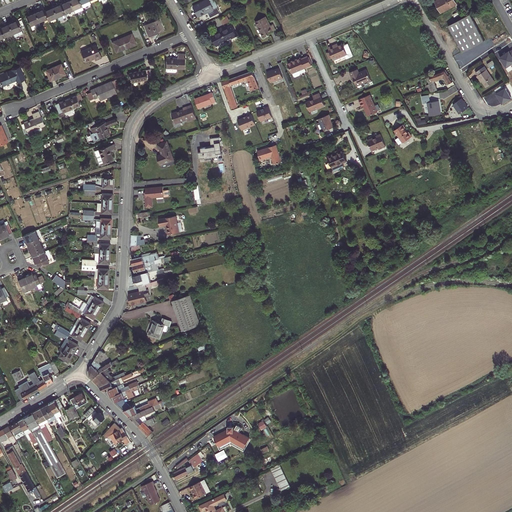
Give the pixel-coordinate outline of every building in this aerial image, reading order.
[(74,10),(70,0),(61,4),(66,13),(74,10)] [(79,0),(69,0),(70,0),(74,10),(75,13),(84,9),(83,7),(79,0)] [(206,0),(193,7),(198,17),(218,7),(214,0),(206,0)] [(437,0),(435,1),(441,12),(457,4),(455,0),(437,0)] [(66,13),(61,4),(53,7),(57,17),(59,20),(67,16),(66,13)] [(57,17),(53,7),(45,11),(48,18),(49,20),(57,17)] [(45,11),(44,9),(36,12),(40,22),(48,18),(45,11)] [(40,22),(36,12),(27,16),(31,26),(40,22)] [(448,26),(462,53),(485,41),(471,14),(448,26)] [(255,21),(263,37),(276,31),(273,24),(270,25),(266,16),(255,21)] [(159,19),(144,25),(149,37),(157,33),(157,32),(163,29),(159,19)] [(22,29),(18,20),(9,24),(13,33),(22,29)] [(13,33),(9,24),(1,27),(5,37),(13,33)] [(227,41),(238,36),(232,26),(226,29),(225,27),(221,29),(227,41)] [(211,36),(216,46),(227,41),(221,29),(217,30),(218,33),(211,36)] [(132,34),(112,42),(117,52),(136,44),(132,34)] [(328,48),(333,60),(340,57),(342,62),(353,57),(353,55),(348,43),(344,45),(343,44),(336,47),(335,45),(328,48)] [(96,45),(81,51),(86,62),(94,58),(95,60),(102,58),(96,45)] [(511,49),(500,57),(507,68),(511,64),(511,49)] [(185,54),(178,54),(178,58),(167,57),(166,68),(185,69),(185,54)] [(288,63),(292,73),(294,76),(296,77),(300,75),(301,74),(299,70),(305,67),(311,65),(311,63),(308,57),(308,56),(301,59),(301,58),(288,63)] [(61,64),(46,70),(50,80),(56,77),(56,78),(65,74),(61,64)] [(17,82),(25,79),(20,66),(4,73),(3,72),(0,73),(1,74),(0,74),(0,79),(3,86),(12,82),(12,80),(14,79),(15,80),(16,80),(17,82)] [(271,82),(284,77),(280,67),(271,71),(271,70),(267,72),(271,82)] [(150,69),(129,73),(131,83),(148,79),(148,78),(152,77),(150,69)] [(355,81),(358,88),(363,86),(362,84),(371,80),(367,69),(359,73),(358,69),(350,72),(353,79),(354,79),(355,81)] [(487,69),(478,75),(482,82),(486,87),(495,81),(487,69)] [(443,77),(448,84),(453,81),(446,70),(427,77),(428,82),(435,80),(443,77)] [(252,71),(234,77),(236,83),(245,80),(249,92),(259,88),(252,71)] [(232,85),(230,79),(222,82),(230,103),(236,101),(231,86),(232,85)] [(117,93),(115,89),(112,81),(95,88),(95,89),(91,91),(94,98),(99,97),(100,100),(117,93)] [(428,85),(431,92),(438,90),(435,82),(429,84),(428,85)] [(511,98),(511,97),(506,87),(503,89),(501,86),(495,90),(497,93),(496,94),(502,104),(511,98)] [(195,99),(198,108),(217,102),(213,92),(195,99)] [(314,99),(306,102),(310,111),(325,105),(320,93),(313,96),(314,99)] [(81,94),(55,105),(60,117),(65,115),(63,113),(80,105),(78,101),(83,99),(81,94)] [(370,95),(359,99),(362,107),(364,106),(366,109),(365,109),(368,116),(378,112),(370,95)] [(441,114),(438,101),(430,102),(429,95),(422,96),(423,104),(428,103),(430,116),(433,115),(441,114)] [(453,105),(460,114),(468,108),(462,99),(453,105)] [(232,111),(238,109),(236,101),(230,103),(232,111)] [(192,105),(183,108),(184,109),(172,113),(175,123),(187,119),(188,121),(196,118),(192,105)] [(262,109),(257,111),(261,121),(272,117),(269,106),(264,108),(262,109)] [(34,118),(24,122),(24,123),(22,124),(23,128),(26,127),(28,132),(45,125),(39,111),(32,114),(34,118)] [(242,129),(256,124),(252,114),(246,117),(247,117),(238,121),(242,129)] [(324,131),(329,129),(334,127),(331,120),(332,119),(330,114),(319,119),(324,131)] [(105,123),(105,122),(91,128),(93,133),(90,134),(93,142),(99,139),(100,139),(110,134),(107,127),(106,124),(110,123),(111,125),(118,123),(116,118),(105,123)] [(485,122),(488,130),(493,128),(490,120),(485,122)] [(0,124),(0,145),(9,141),(2,124),(0,124)] [(403,124),(395,130),(404,142),(412,136),(409,131),(408,132),(406,129),(403,124)] [(374,138),(368,140),(370,145),(372,150),(379,148),(379,149),(386,146),(381,134),(376,136),(377,137),(374,138)] [(205,158),(206,161),(213,160),(213,158),(220,157),(219,155),(223,154),(222,147),(223,146),(222,141),(221,141),(220,138),(211,139),(212,148),(207,149),(206,148),(201,149),(202,153),(199,153),(200,159),(205,158)] [(157,156),(160,165),(174,160),(167,141),(158,144),(159,145),(157,145),(159,149),(160,149),(162,154),(157,156)] [(114,144),(99,149),(95,151),(95,152),(99,163),(101,164),(103,163),(104,162),(104,163),(113,159),(110,150),(116,148),(114,144)] [(258,151),(260,160),(271,156),(274,164),(278,162),(278,163),(279,162),(281,161),(276,145),(258,151)] [(327,157),(332,167),(347,161),(342,151),(337,154),(334,156),(333,155),(327,157)] [(113,188),(113,178),(104,178),(103,188),(113,188)] [(163,186),(146,187),(146,192),(145,192),(146,207),(153,206),(152,197),(169,196),(168,190),(163,190),(163,186)] [(113,194),(103,193),(102,203),(112,203),(113,194)] [(112,203),(102,203),(98,203),(97,211),(102,212),(102,213),(112,213),(112,203)] [(174,216),(156,219),(158,227),(165,225),(166,228),(165,228),(166,235),(177,232),(174,216)] [(102,219),(97,219),(96,228),(101,228),(111,228),(111,219),(102,218),(102,219)] [(5,223),(0,224),(0,230),(3,238),(10,235),(9,233),(13,232),(9,223),(6,225),(5,223)] [(111,228),(101,228),(101,238),(110,238),(111,228)] [(41,236),(38,229),(23,235),(25,238),(24,239),(25,243),(38,237),(41,236)] [(131,235),(131,246),(132,246),(139,245),(140,245),(140,240),(139,240),(137,240),(137,235),(131,235)] [(38,237),(25,243),(27,247),(28,246),(29,249),(41,244),(38,237)] [(95,253),(100,253),(110,253),(110,244),(100,243),(97,243),(97,240),(87,240),(87,245),(95,245),(95,253)] [(41,244),(29,249),(31,252),(30,253),(32,257),(44,251),(41,244)] [(44,251),(32,257),(33,261),(34,260),(35,263),(37,262),(38,265),(41,266),(49,262),(47,258),(51,256),(48,250),(44,251)] [(99,263),(109,263),(110,253),(100,253),(95,253),(94,260),(82,260),(82,265),(96,265),(96,262),(99,262),(99,263)] [(132,259),(134,265),(154,260),(159,259),(158,257),(157,253),(152,254),(142,257),(132,259)] [(154,260),(134,265),(136,274),(142,273),(153,271),(152,265),(155,264),(154,260)] [(132,276),(135,286),(139,285),(145,284),(143,277),(146,276),(154,274),(154,273),(162,271),(165,270),(165,273),(173,271),(172,267),(164,269),(164,268),(159,269),(153,271),(142,273),(136,274),(132,276)] [(109,269),(99,268),(99,271),(96,271),(95,271),(95,278),(99,278),(108,278),(109,269)] [(30,288),(32,291),(42,287),(38,277),(36,273),(32,274),(32,273),(29,274),(25,275),(30,288)] [(56,274),(52,280),(65,289),(65,280),(56,274)] [(25,275),(21,277),(21,278),(18,279),(24,291),(30,288),(25,275)] [(42,275),(38,277),(42,287),(47,285),(42,275)] [(108,288),(108,278),(99,278),(98,287),(98,288),(108,288)] [(145,284),(139,285),(139,289),(128,292),(131,303),(146,300),(145,294),(149,293),(148,288),(147,288),(146,287),(153,285),(152,282),(148,283),(145,284)] [(0,287),(0,301),(6,299),(5,297),(9,295),(4,286),(1,288),(1,287),(0,287)] [(91,295),(87,303),(98,310),(103,301),(91,295)] [(173,300),(179,318),(197,313),(191,295),(173,300)] [(87,303),(84,302),(80,308),(68,301),(66,305),(81,314),(82,312),(93,318),(98,310),(87,303)] [(74,325),(86,332),(91,323),(82,318),(80,317),(81,314),(66,305),(64,309),(79,318),(74,325)] [(179,318),(183,331),(197,326),(199,325),(201,325),(197,313),(179,318)] [(149,334),(160,338),(163,330),(165,324),(168,325),(170,326),(172,321),(163,318),(161,323),(154,320),(149,334)] [(27,329),(25,323),(18,326),(21,332),(27,329)] [(81,340),(86,332),(74,325),(70,332),(56,324),(54,327),(57,329),(68,336),(70,333),(72,335),(81,340)] [(66,339),(67,338),(68,336),(57,329),(55,334),(60,337),(61,336),(66,338),(66,339)] [(64,348),(69,340),(67,338),(66,339),(66,338),(61,346),(64,348)] [(69,340),(64,348),(73,353),(78,345),(69,340)] [(60,356),(64,348),(61,346),(56,354),(60,356)] [(60,356),(59,356),(68,361),(73,353),(64,348),(60,356)] [(116,360),(112,362),(111,362),(103,367),(99,363),(105,353),(100,350),(89,369),(89,375),(93,379),(100,373),(108,367),(113,365),(118,362),(116,360)] [(54,361),(50,363),(55,374),(59,372),(54,361)] [(50,363),(38,368),(41,373),(42,375),(43,375),(47,384),(53,380),(51,376),(55,374),(50,363)] [(111,382),(116,379),(110,373),(111,371),(108,367),(100,373),(93,379),(97,383),(99,381),(103,385),(111,382)] [(20,392),(18,394),(21,400),(34,393),(28,381),(22,369),(14,372),(19,380),(22,386),(18,389),(20,392)] [(100,386),(105,391),(108,390),(117,386),(121,384),(124,383),(123,380),(134,375),(133,372),(122,377),(116,379),(111,382),(103,385),(100,386)] [(41,373),(28,381),(34,393),(46,385),(44,380),(42,375),(41,373)] [(178,381),(180,386),(187,383),(185,378),(178,381)] [(124,391),(139,385),(138,381),(123,388),(124,391)] [(113,396),(115,402),(123,398),(125,397),(124,396),(128,395),(127,393),(140,387),(139,385),(124,391),(120,393),(113,396)] [(108,390),(111,397),(113,396),(120,393),(117,386),(108,390)] [(86,400),(82,392),(70,399),(73,404),(77,401),(79,404),(86,400)] [(48,404),(56,418),(61,426),(63,425),(56,411),(63,407),(58,398),(48,404)] [(130,416),(157,405),(155,400),(154,399),(148,401),(149,403),(137,408),(135,405),(131,407),(126,401),(119,405),(130,416)] [(130,416),(133,420),(137,424),(143,421),(139,417),(145,415),(156,410),(155,409),(163,406),(162,402),(157,405),(130,416)] [(48,421),(48,422),(56,418),(48,404),(41,408),(48,421)] [(71,421),(79,416),(73,405),(65,410),(66,412),(63,413),(68,421),(70,420),(71,421)] [(87,418),(87,417),(95,410),(92,407),(84,415),(87,418)] [(33,412),(48,441),(53,439),(46,426),(44,427),(43,426),(42,425),(44,423),(48,421),(41,408),(33,412)] [(95,410),(87,417),(90,420),(95,425),(98,422),(98,423),(105,417),(96,408),(95,410)] [(37,441),(57,478),(66,472),(48,441),(33,412),(24,417),(37,441)] [(27,438),(28,440),(31,438),(32,440),(34,443),(37,441),(24,417),(18,421),(27,438)] [(139,426),(149,435),(153,431),(147,426),(155,423),(154,421),(153,418),(147,420),(144,421),(139,426)] [(18,428),(19,430),(24,439),(27,438),(18,421),(10,426),(13,431),(15,429),(18,428)] [(262,430),(267,427),(264,421),(258,425),(262,430)] [(130,441),(122,427),(114,432),(113,431),(118,426),(114,423),(104,434),(106,438),(110,435),(115,443),(123,438),(126,443),(130,441)] [(13,434),(9,426),(0,430),(0,440),(1,441),(13,434)] [(62,438),(66,436),(61,426),(57,428),(62,438)] [(228,429),(214,436),(219,446),(231,440),(244,448),(249,438),(233,429),(233,426),(228,426),(228,429)] [(11,447),(6,449),(15,467),(21,463),(22,463),(13,445),(12,446),(11,447)] [(192,465),(174,474),(176,479),(195,470),(193,466),(203,459),(199,453),(189,460),(192,465)] [(265,466),(273,462),(270,456),(262,460),(265,466)] [(181,466),(188,460),(187,458),(179,464),(181,466)] [(71,462),(74,467),(79,464),(77,459),(71,462)] [(25,471),(21,463),(15,467),(19,474),(25,471)] [(275,466),(271,468),(282,490),(290,486),(279,464),(275,466)] [(17,477),(12,468),(8,470),(9,473),(10,476),(12,480),(17,477)] [(24,482),(30,478),(25,471),(19,474),(24,482)] [(30,478),(24,482),(30,494),(35,491),(36,494),(39,493),(36,487),(35,487),(30,478)] [(14,488),(10,481),(3,486),(6,492),(14,488)] [(154,485),(153,481),(141,486),(142,490),(144,490),(151,505),(160,501),(153,486),(154,485)] [(200,481),(189,487),(191,491),(192,490),(196,498),(210,491),(206,483),(202,485),(200,481)] [(214,499),(199,506),(202,511),(205,509),(206,511),(225,511),(223,507),(216,510),(214,505),(219,503),(216,498),(215,498),(215,497),(213,498),(214,499)] [(174,511),(169,502),(162,506),(165,511),(174,511)]
